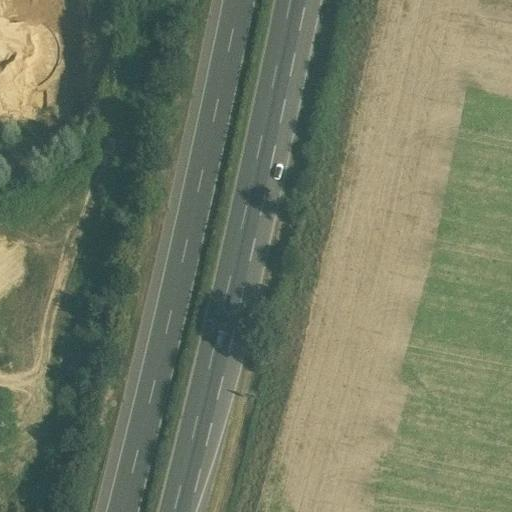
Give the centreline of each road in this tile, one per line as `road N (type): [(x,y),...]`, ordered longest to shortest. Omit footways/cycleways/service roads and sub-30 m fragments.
road 1 (motorway): [(177,511),(289,0)]
road 2 (motorway): [(236,0),(141,511)]
